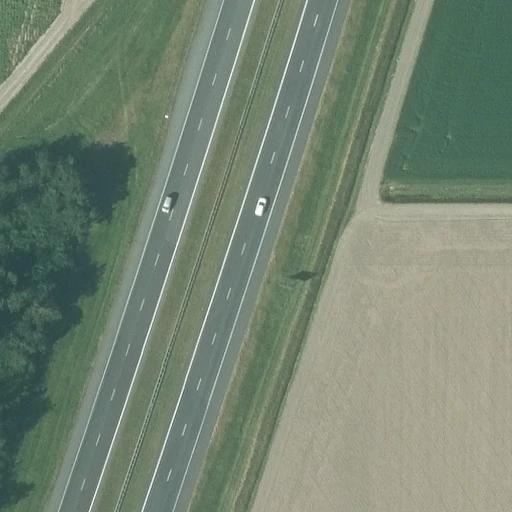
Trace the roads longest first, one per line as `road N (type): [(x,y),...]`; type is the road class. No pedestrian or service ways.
road 1 (motorway): [(155,511),(321,0)]
road 2 (motorway): [(236,0),(71,511)]
